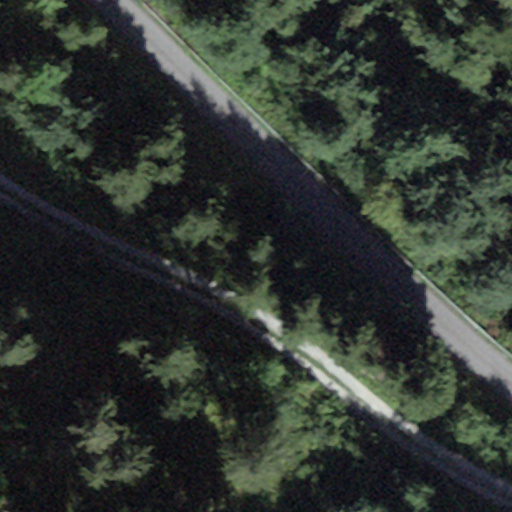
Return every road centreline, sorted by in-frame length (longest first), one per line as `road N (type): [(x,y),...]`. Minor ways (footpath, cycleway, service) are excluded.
road 1 (track): [(511,500),(424,453),(267,328),(99,250),(0,180)]
road 2 (track): [(109,0),(511,385)]
